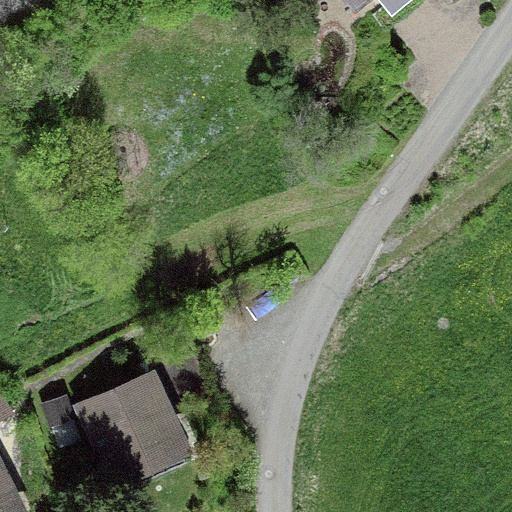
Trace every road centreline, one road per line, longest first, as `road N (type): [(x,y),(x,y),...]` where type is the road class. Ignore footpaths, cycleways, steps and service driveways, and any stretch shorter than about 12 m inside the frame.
road 1 (residential): [(279,511),(286,405),(345,278),(511,30)]
road 2 (track): [(345,278),(422,253),(511,177)]
